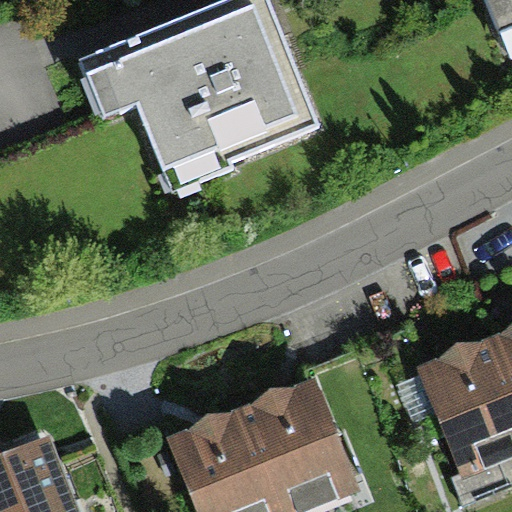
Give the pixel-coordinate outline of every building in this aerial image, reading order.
[(511,0),(481,0),(501,51),(511,46),(511,0)] [(89,76),(108,122),(136,111),(170,194),(313,135),(260,6),(89,76)] [(511,313),(414,350),(451,449),(511,425),(511,313)] [(303,374),(169,422),(200,511),(267,511),(343,485),(303,374)] [(0,511),(63,511),(31,421),(0,432),(0,511)]
